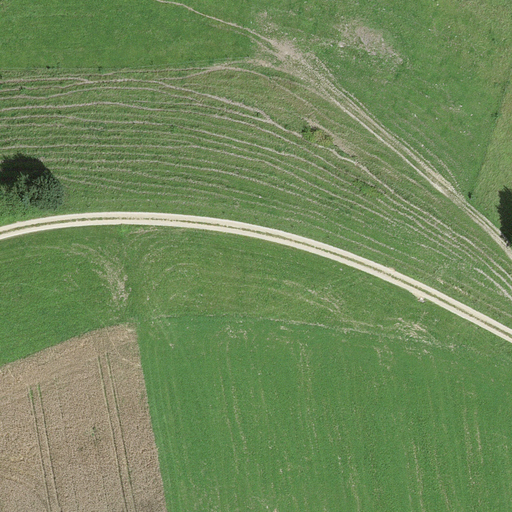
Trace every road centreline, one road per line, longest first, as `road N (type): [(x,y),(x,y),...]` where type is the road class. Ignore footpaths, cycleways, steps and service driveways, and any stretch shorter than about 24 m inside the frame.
road 1 (track): [(0,233),(133,222),(205,224),(293,241),(354,261),(511,341)]
road 2 (track): [(511,258),(469,204),(358,104)]
